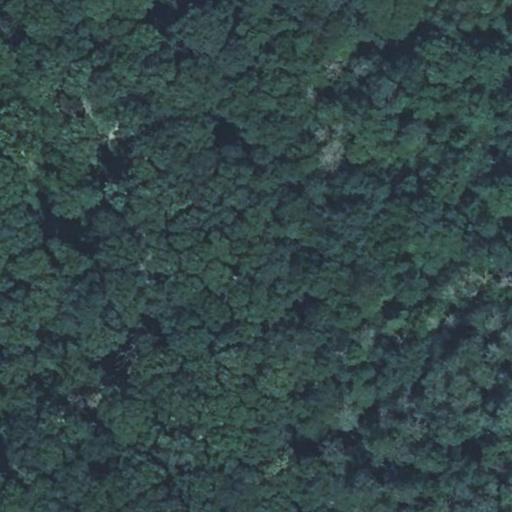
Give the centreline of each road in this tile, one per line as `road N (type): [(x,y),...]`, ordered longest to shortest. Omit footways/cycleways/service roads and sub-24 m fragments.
road 1 (track): [(183,0),(311,511)]
road 2 (track): [(511,60),(0,157)]
